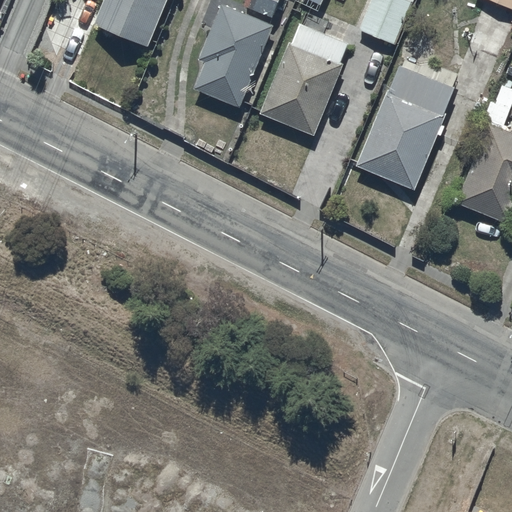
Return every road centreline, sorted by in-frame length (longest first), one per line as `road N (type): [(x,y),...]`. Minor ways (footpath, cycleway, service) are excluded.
road 1 (residential): [(0,120),(443,344)]
road 2 (unclassified): [(443,344),(374,511)]
